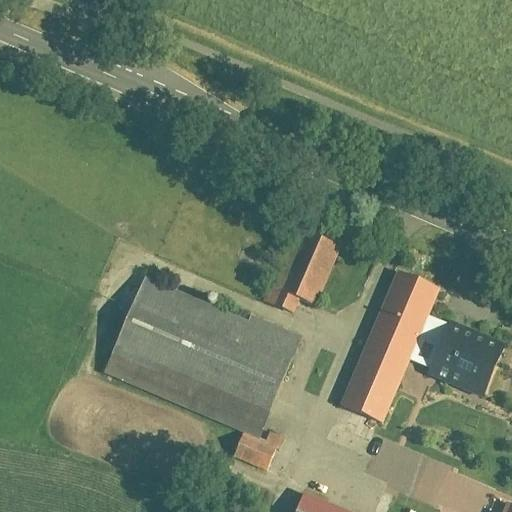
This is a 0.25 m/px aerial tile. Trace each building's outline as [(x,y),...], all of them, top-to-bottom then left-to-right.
[(293,228),(259,301),(294,317),(298,306),(314,313),(342,250),(293,228)] [(392,266),(334,410),(382,429),(408,364),(433,374),(429,384),(487,407),(510,347),(438,318),(449,288),(392,266)] [(147,284),(108,378),(259,441),(301,340),(251,319),(248,326),(147,284)] [(286,439),(270,433),(263,450),(242,442),(233,465),(271,479),(286,439)] [(334,511),(307,501),(302,511),(334,511)]
